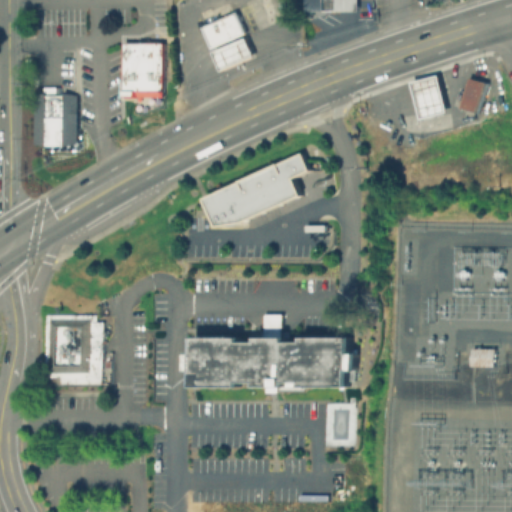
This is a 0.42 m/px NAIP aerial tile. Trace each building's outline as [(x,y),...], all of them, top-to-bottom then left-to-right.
[(358,0),(358,10),(347,10),(305,10),(305,0),(358,0)] [(211,48),(201,25),(236,10),(246,33),(211,48)] [(222,71),(213,51),(246,36),(255,56),(222,71)] [(164,96),(119,97),(119,78),(123,78),(123,41),(164,41),(164,96)] [(448,111),(422,118),(412,81),(438,74),(448,111)] [(478,113),(459,107),(469,76),(488,82),(478,113)] [(45,145),(35,140),(34,94),(43,91),(43,86),(62,85),(62,91),(76,94),(76,142),(64,145),(45,145)] [(217,225),(204,196),(303,150),(312,168),(293,177),(301,194),(245,220),(217,225)] [(47,314),(96,313),(97,321),(104,321),(105,382),(63,383),(63,375),(48,376),(47,314)] [(350,385),(304,385),(304,390),(267,390),(267,385),(258,385),(258,381),(242,381),(242,386),(195,385),(195,370),(189,370),(189,353),(195,353),(195,336),(242,336),(242,341),(258,341),(258,322),(258,314),(287,314),(287,322),(287,340),(303,340),(303,336),(351,336),(351,351),(358,351),(358,370),(357,370),(357,380),(350,380),(350,385)] [(495,366),(495,348),(472,348),(472,365),(495,366)]
